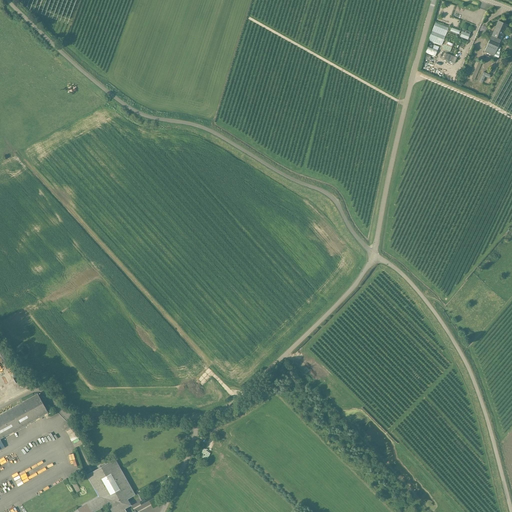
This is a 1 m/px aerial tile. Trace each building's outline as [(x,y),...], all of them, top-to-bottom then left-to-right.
[(490,37),(491,38),(490,40),(489,40),(484,52),(494,56),(499,44),(501,40),(507,25),(498,21),(492,35),(492,36),(491,35),(490,37)] [(430,34),(441,38),(445,26),(434,22),(430,34)] [(463,29),(460,37),(468,40),(471,31),(463,29)] [(425,53),(435,57),(438,47),(434,45),(433,48),(428,46),(425,53)] [(443,58),(454,63),(457,57),(446,53),(443,58)] [(474,81),(482,63),(476,60),(468,78),(474,81)] [(483,83),(489,85),(491,79),(485,77),(483,83)] [(0,439),(48,412),(37,394),(0,414),(0,449),(4,447),(0,439)] [(36,439),(39,445),(32,448),(33,451),(42,448),(38,438),(36,439)] [(69,461),(74,459),(70,447),(64,449),(69,461)] [(126,508),(130,505),(128,501),(127,499),(135,495),(115,459),(87,475),(99,497),(87,504),(78,509),(79,511),(126,511),(125,508),(126,508)]
